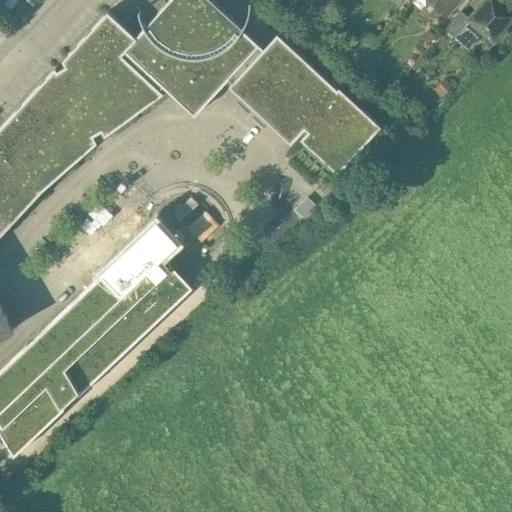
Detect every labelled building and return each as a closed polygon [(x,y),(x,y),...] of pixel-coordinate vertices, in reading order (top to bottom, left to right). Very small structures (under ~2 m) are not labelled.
[(56,67),(0,128),(0,235),(44,188),(97,141),(94,134),(103,129),(106,135),(164,92),(160,89),(164,85),(195,114),(229,78),(233,82),(230,85),(291,142),(305,127),(309,130),(302,138),(338,171),(381,125),(340,86),(338,88),(278,33),(265,48),(244,29),(243,27),(213,0),(169,0),(170,0),(146,26),(145,27),(136,36),(109,11),(64,59),(67,65),(58,70),(56,67)] [(429,0),(446,14),(457,1),(458,3),(460,0),(429,0)] [(483,0),(469,17),(468,18),(470,20),(493,41),(511,19),(511,2),(508,1),(505,1),(503,3),(499,0),(483,0)] [(461,11),(445,29),(455,38),(470,20),(468,18),(469,17),(461,11)] [(470,25),(458,36),(469,47),(480,36),(470,25)] [(377,43),(369,35),(368,35),(361,45),(370,52),(377,43)] [(228,109),(210,101),(198,127),(216,135),(228,109)] [(103,272),(0,369),(0,415),(4,422),(0,425),(0,429),(15,455),(65,407),(64,405),(78,391),(80,393),(193,286),(172,263),(156,278),(147,268),(122,292),(103,272)] [(0,336),(14,328),(0,303),(0,336)] [(121,377),(168,332),(157,321),(111,366),(121,377)]
